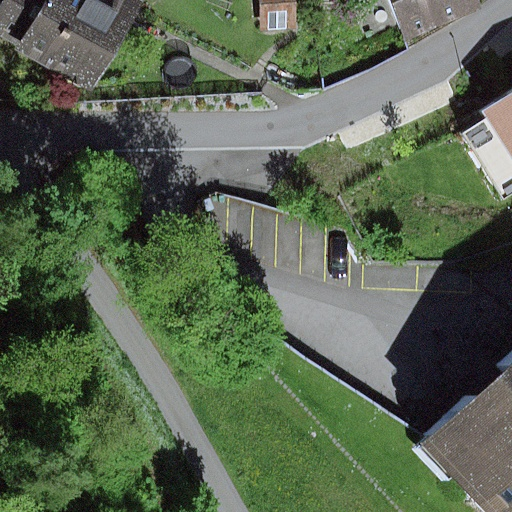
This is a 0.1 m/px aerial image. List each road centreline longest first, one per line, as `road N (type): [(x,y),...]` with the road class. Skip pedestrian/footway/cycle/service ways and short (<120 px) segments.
road 1 (residential): [(7,139),(150,136),(307,120),(370,99),(511,8)]
road 2 (track): [(233,511),(58,237),(7,139)]
